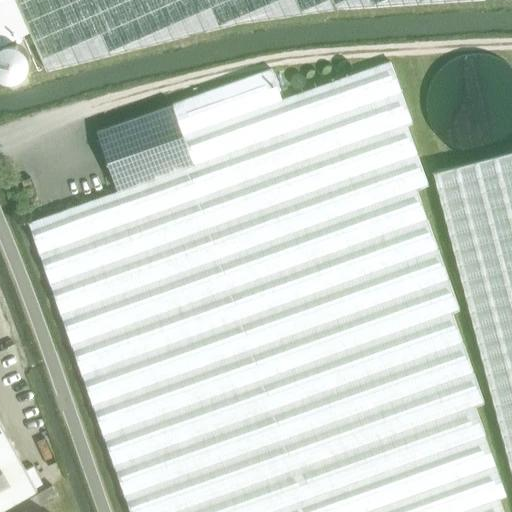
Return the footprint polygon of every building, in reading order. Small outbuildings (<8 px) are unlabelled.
[(0,0),(0,45),(30,32),(16,0),(0,0)] [(16,0),(30,32),(46,69),(234,24),(337,8),(481,0),(16,0)] [(196,164),(118,193),(103,198),(30,225),(80,369),(130,511),(506,511),(472,407),(485,401),(470,369),(449,312),(457,308),(415,188),(426,184),(404,124),(411,121),(390,64),(281,101),(270,71),(174,105),(196,164)] [(97,133),(118,193),(196,164),(174,105),(97,133)] [(511,471),(511,150),(436,171),(450,224),(473,315),(485,369),(511,471)] [(0,508),(35,490),(0,423),(0,508)] [(52,486),(30,498),(36,508),(58,496),(52,486)]
